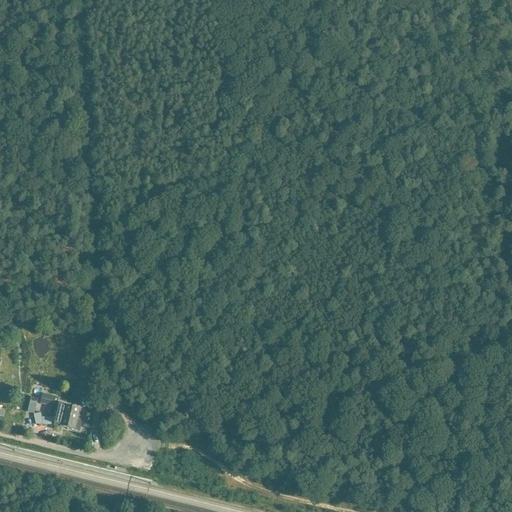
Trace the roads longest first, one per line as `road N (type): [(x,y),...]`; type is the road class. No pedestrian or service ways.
road 1 (unknown): [(481,250),(423,235),(267,165),(87,196)]
road 2 (track): [(166,446),(193,449),(265,491),(349,511)]
road 3 (residential): [(0,433),(96,455),(133,449)]
